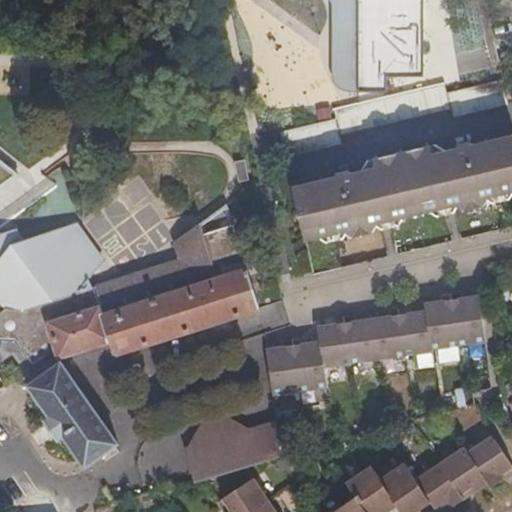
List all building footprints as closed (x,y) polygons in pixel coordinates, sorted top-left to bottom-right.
[(360,0),(359,88),(386,89),(386,73),(421,73),(422,0),(360,0)] [(0,66),(0,93),(19,94),(20,68),(0,66)] [(511,105),(505,80),(459,90),(463,115),(511,105)] [(453,118),(463,115),(459,90),(449,93),(446,85),(334,110),(335,118),(281,131),(286,155),(342,143),(340,134),(451,110),(453,118)] [(492,199),(511,194),(511,136),(475,144),(469,141),(467,141),(478,209),(487,207),(492,199)] [(293,184),(307,241),(348,232),(356,237),(375,233),(379,225),(386,223),(450,208),(459,206),(467,211),(478,209),(467,141),(458,144),(458,148),(432,154),(429,144),(376,156),(379,165),(354,171),(352,169),(339,172),(337,175),(293,184)] [(0,186),(17,175),(0,159),(0,186)] [(0,235),(0,330),(10,336),(250,257),(241,223),(210,231),(207,220),(183,239),(188,258),(96,289),(91,281),(107,266),(91,244),(87,247),(75,230),(28,242),(19,231),(0,235)] [(120,355),(264,307),(258,286),(250,257),(10,336),(8,336),(10,342),(24,337),(27,348),(23,349),(37,369),(60,353),(59,351),(59,348),(61,346),(62,346),(67,358),(115,341),(120,355)] [(281,349),(270,351),(274,378),(277,398),(301,395),(327,391),(325,372),(351,368),(378,365),(406,361),(433,357),(433,355),(459,351),(488,347),(481,299),(469,301),(452,303),(441,305),(427,307),(428,312),(426,312),(413,314),(400,316),(384,318),(371,320),(358,322),(344,324),(331,326),(319,328),(319,336),(321,343),(320,343),(307,345),(294,347),(281,349)] [(24,337),(10,342),(14,352),(23,349),(27,348),(24,337)] [(68,438),(88,468),(91,466),(123,444),(67,365),(35,386),(33,387),(54,418),(49,421),(63,441),(68,438)] [(438,373),(409,376),(411,392),(440,389),(438,373)] [(280,416),(277,398),(274,378),(265,380),(271,417),(280,416)] [(196,481),(286,457),(280,420),(187,446),(196,481)] [(356,494),(330,511),(383,511),(398,503),(403,511),(422,511),(421,508),(431,502),(435,508),(448,500),(452,506),(463,499),(459,493),(472,485),(476,490),(488,482),(492,488),(506,479),(502,472),(511,465),(511,462),(494,435),(469,450),(466,445),(415,475),(406,461),(381,478),(371,464),(347,481),(356,494)] [(511,465),(502,472),(506,479),(511,474),(511,465)] [(279,511),(255,477),(224,498),(232,511),(229,511),(279,511)] [(107,488),(117,503),(141,496),(134,478),(107,488)] [(472,485),(459,493),(463,499),(476,490),(472,485)] [(219,501),(225,511),(229,511),(232,511),(224,498),(219,501)] [(442,511),(452,506),(448,500),(435,508),(437,511),(442,511)]
